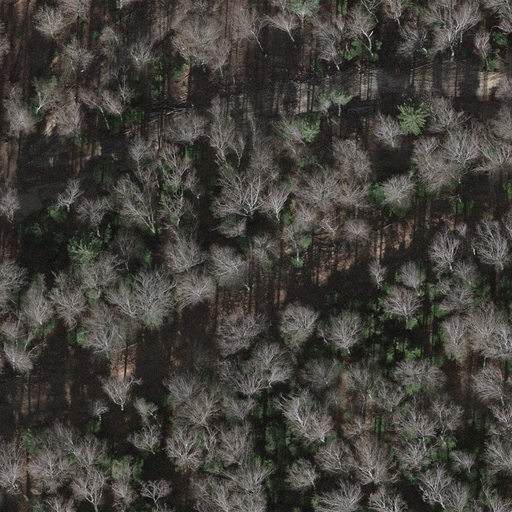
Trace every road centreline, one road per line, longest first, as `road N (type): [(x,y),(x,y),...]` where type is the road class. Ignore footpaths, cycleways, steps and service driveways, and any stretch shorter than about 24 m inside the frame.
road 1 (track): [(511,217),(380,258),(195,342),(0,397)]
road 2 (track): [(511,86),(301,103),(45,170),(0,169)]
road 3 (track): [(194,0),(3,170)]
